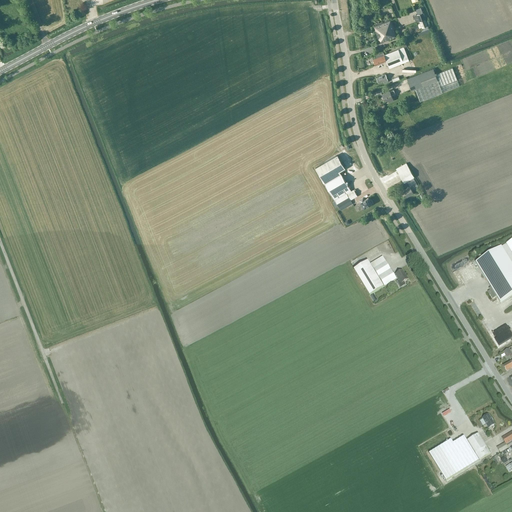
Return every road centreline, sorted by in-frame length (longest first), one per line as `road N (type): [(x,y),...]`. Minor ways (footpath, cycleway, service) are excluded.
road 1 (unclassified): [(511,399),(362,151),(334,0)]
road 2 (tertiary): [(0,70),(155,0)]
